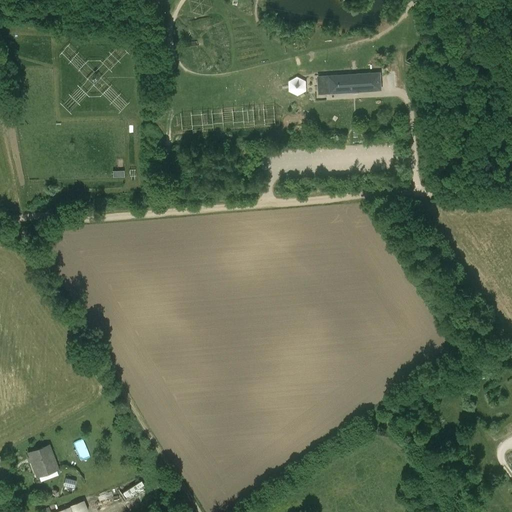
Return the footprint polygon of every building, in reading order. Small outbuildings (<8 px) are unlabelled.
[(379,74),(329,77),(330,93),(380,90),(379,74)] [(438,159),(434,159),(425,160),(426,177),(435,176),(435,173),(439,173),(438,159)] [(83,439),(73,442),(80,460),(90,457),(83,439)] [(49,472),(56,469),(48,446),(29,453),(36,473),(48,469),(49,472)] [(66,478),(65,490),(75,490),(75,479),(66,478)] [(86,501),(54,511),(88,511),(89,511),(86,501)]
